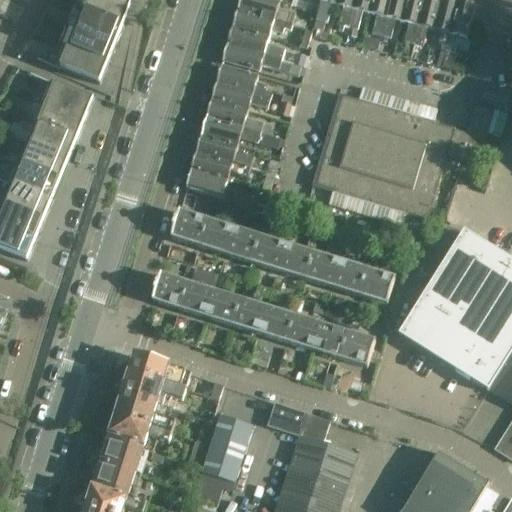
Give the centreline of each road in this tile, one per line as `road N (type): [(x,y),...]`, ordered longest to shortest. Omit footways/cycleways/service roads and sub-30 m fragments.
road 1 (residential): [(511,480),(453,445),(118,333)]
road 2 (residential): [(118,333),(223,0)]
road 3 (unclassified): [(85,322),(189,0)]
road 4 (residential): [(43,304),(111,104)]
road 5 (unclassified): [(27,511),(85,322)]
road 6 (residential): [(0,442),(43,304)]
